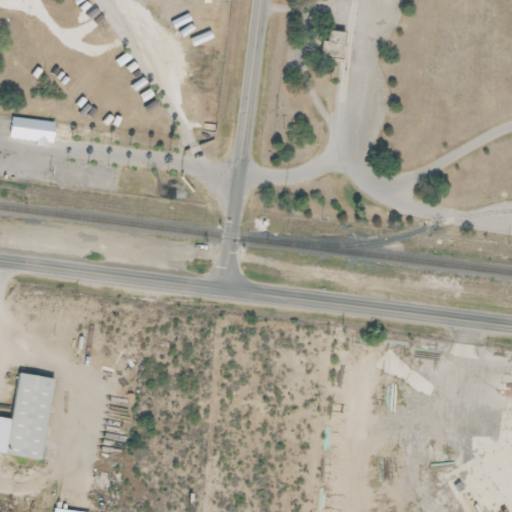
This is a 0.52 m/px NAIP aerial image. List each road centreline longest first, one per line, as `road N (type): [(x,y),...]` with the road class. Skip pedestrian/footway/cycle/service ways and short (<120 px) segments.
road 1 (tertiary): [(511,324),(0,260)]
road 2 (tertiary): [(223,290),(258,0)]
